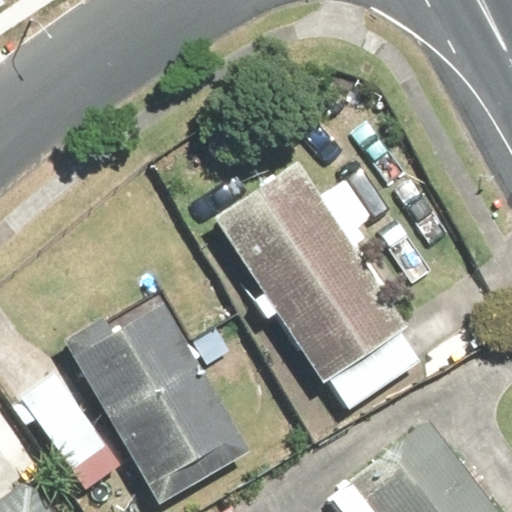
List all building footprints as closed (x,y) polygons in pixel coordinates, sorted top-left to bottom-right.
[(294,162),(210,217),(317,380),(401,326),(294,162)] [(244,448),(158,303),(64,358),(150,503),(244,448)] [(51,372),(14,400),(68,472),(105,444),(51,372)] [(493,511),(422,420),(345,479),(371,511),(493,511)] [(46,511),(26,482),(0,500),(0,511),(46,511)]
